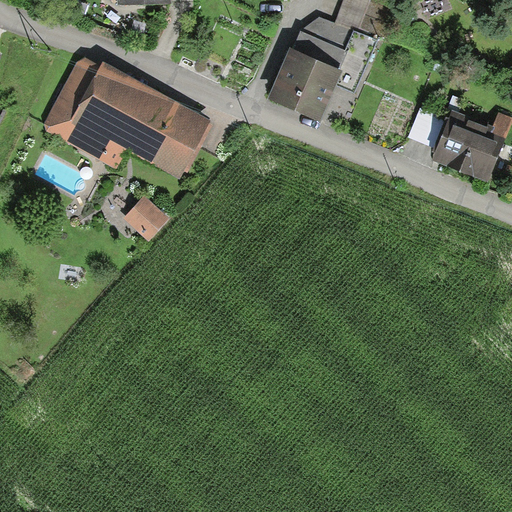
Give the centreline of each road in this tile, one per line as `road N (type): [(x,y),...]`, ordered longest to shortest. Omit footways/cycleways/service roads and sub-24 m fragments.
road 1 (residential): [(251,112),(511,215)]
road 2 (residential): [(0,14),(251,112)]
road 3 (residential): [(316,0),(288,28),(251,112)]
